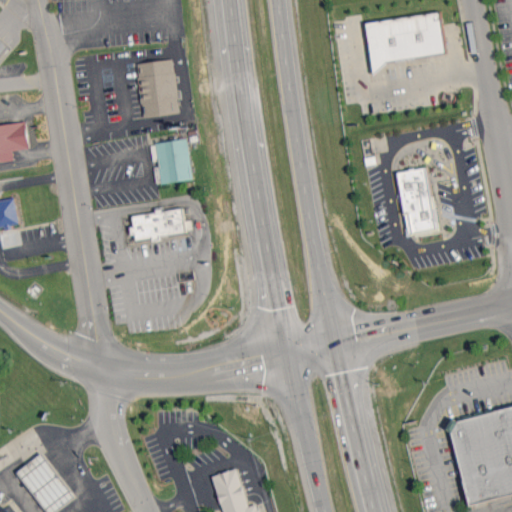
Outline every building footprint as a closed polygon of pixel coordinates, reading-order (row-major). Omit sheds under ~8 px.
[(365,20),(373,73),(387,59),(445,51),(438,9),(365,20)] [(0,55),(8,45),(0,38),(0,55)] [(137,63),(143,117),(180,113),(175,59),(137,63)] [(30,148),(27,122),(0,125),(0,162),(15,160),(14,150),(30,148)] [(188,139),(151,144),(154,161),(158,161),(161,183),(194,179),(188,139)] [(425,166),(394,172),(408,235),(438,229),(425,166)] [(0,227),(20,224),(15,197),(0,200),(0,227)] [(184,207),(157,210),(157,213),(132,215),(135,241),(162,238),(162,236),(187,233),(184,207)] [(511,406),(459,420),(454,417),(447,429),(452,432),(449,433),(450,436),(452,435),(453,436),(450,436),(453,447),(456,446),(456,447),(453,448),(455,458),(459,457),(459,459),(456,459),(458,469),(462,468),(463,470),(459,471),(462,480),(465,479),(472,505),(511,494),(511,406)] [(48,511),(55,511),(76,497),(43,453),(18,471),(48,511)] [(214,475),(223,511),(259,511),(257,504),(249,506),(239,468),(214,475)]
